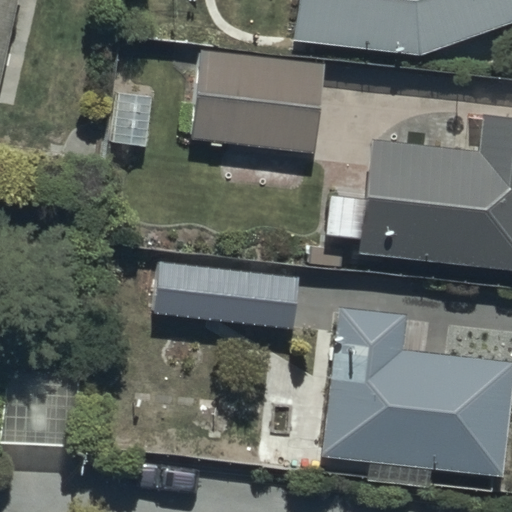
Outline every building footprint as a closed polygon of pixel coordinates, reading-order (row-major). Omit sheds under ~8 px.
[(0,0),(0,78),(17,0),(0,0)] [(511,0),(293,0),(289,31),(416,46),(511,12),(511,0)] [(198,43),(189,134),(311,146),(320,55),(198,43)] [(113,86),(108,135),(145,138),(150,89),(113,86)] [(359,225),(357,240),(511,260),(511,106),(479,102),(474,142),(367,128),(360,186),(336,183),(331,222),(359,225)] [(160,253),(154,308),(293,322),(298,267),(160,253)] [(332,298),(318,446),(364,450),(362,471),(426,477),(428,460),(499,467),(510,353),(398,342),(401,304),(332,298)]
